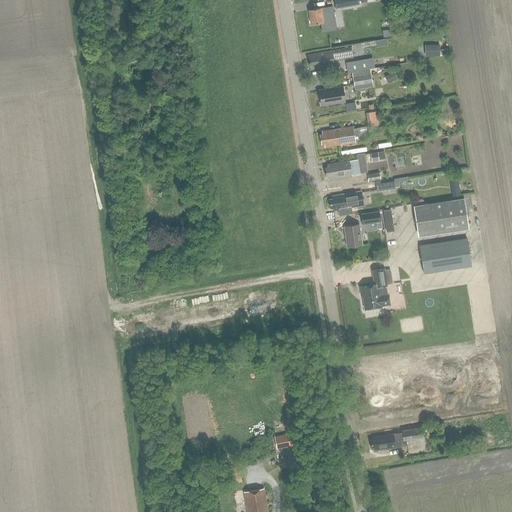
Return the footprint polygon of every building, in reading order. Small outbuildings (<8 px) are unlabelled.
[(358,0),(334,0),(336,9),(359,5),(358,0)] [(324,23),(321,23),(322,32),(336,30),(332,6),(321,8),(324,23)] [(321,8),(308,10),(311,25),(321,23),(324,23),(321,8)] [(333,60),(353,57),(351,47),(308,54),(309,65),(312,65),(313,68),(334,65),(333,60)] [(376,60),(377,67),(390,65),(389,58),(376,60)] [(372,60),(347,65),(348,72),(374,67),(372,60)] [(394,72),(388,75),(392,82),(398,80),(394,72)] [(370,74),(352,77),(354,86),(372,83),(370,74)] [(321,106),(345,102),(342,86),(334,88),(335,89),(319,91),(321,106)] [(349,110),(358,109),(357,102),(348,102),(349,110)] [(376,112),(366,113),(368,126),(379,124),(376,112)] [(322,134),(319,135),(320,145),(323,144),(324,147),(355,143),(354,141),(353,129),(352,127),(321,131),(322,134)] [(365,153),(357,154),(358,159),(360,173),(368,172),(365,153)] [(375,153),(370,154),(372,162),(379,161),(379,159),(378,153),(375,153)] [(358,159),(350,161),(352,176),(360,175),(360,173),(358,159)] [(328,168),(324,168),(326,177),(328,176),(329,180),(352,176),(350,161),(328,164),(328,168)] [(367,175),(368,181),(380,179),(379,173),(367,175)] [(382,183),(376,184),(377,191),(396,188),(394,181),(382,183)] [(459,188),(451,189),(453,197),(461,196),(459,188)] [(351,208),(364,206),(361,192),(333,196),(333,199),(329,200),(331,209),(334,208),(334,211),(338,210),(351,208)] [(419,236),(471,228),(466,197),(414,205),(419,236)] [(351,208),(338,210),(339,217),(352,215),(351,208)] [(386,227),(387,232),(394,231),(391,210),(383,211),(386,227)] [(360,214),(362,225),(376,223),(377,229),(382,228),(380,211),(360,214)] [(348,247),(362,245),(359,225),(345,227),(348,247)] [(424,274),(472,266),(468,238),(419,246),(424,274)] [(385,286),(387,285),(384,269),(373,271),(375,285),(360,287),(361,296),(363,296),(365,309),(382,306),(382,305),(390,304),(388,294),(387,295),(386,287),(385,286)] [(396,448),(408,446),(407,440),(424,438),(423,428),(402,431),(402,433),(394,434),(394,433),(373,436),(373,439),(370,440),(372,449),(375,448),(375,451),(396,448)] [(292,433),(274,437),(277,450),(295,446),(292,433)] [(230,478),(241,476),(239,467),(238,467),(235,468),(233,468),(231,469),(227,470),(228,474),(228,475),(229,479),(230,478)] [(268,511),(264,488),(244,492),(247,511),(268,511)]
